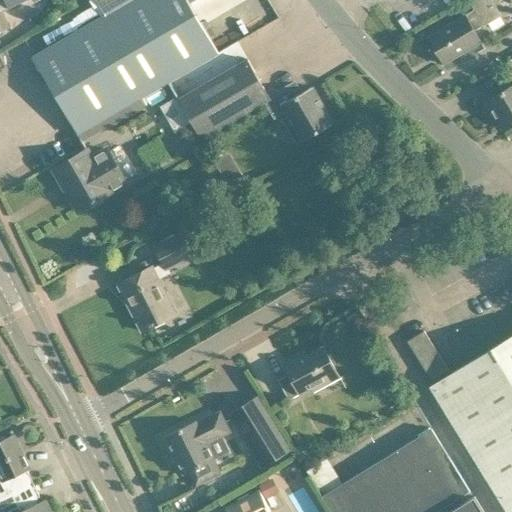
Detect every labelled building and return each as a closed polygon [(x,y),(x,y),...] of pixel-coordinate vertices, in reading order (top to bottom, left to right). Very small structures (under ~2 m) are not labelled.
[(0,0),(0,31),(1,31),(9,27),(1,9),(21,0),(0,0)] [(97,0),(106,14),(34,56),(79,133),(82,132),(96,123),(113,113),(219,52),(189,1),(191,0),(97,0)] [(465,15),(445,27),(428,37),(444,63),(481,41),(473,30),(484,23),(484,24),(500,15),(490,0),(474,0),(471,2),(476,10),(465,16),(465,15)] [(213,58),(172,84),(180,96),(221,70),(213,58)] [(511,58),(503,64),(511,78),(511,85),(486,101),(502,128),(511,121),(511,58)] [(247,59),(230,69),(179,99),(201,139),(265,102),(274,119),(285,113),(302,142),(317,133),(334,123),(313,86),(282,104),(276,94),(270,98),(247,59)] [(113,113),(96,123),(101,133),(119,123),(113,113)] [(87,149),(71,158),(54,169),(63,184),(68,181),(84,208),(112,192),(111,191),(126,182),(108,149),(101,153),(99,150),(91,155),(87,149)] [(417,150),(410,157),(417,164),(425,157),(417,150)] [(163,261),(136,275),(118,284),(142,330),(176,313),(156,274),(198,252),(187,231),(155,247),(163,261)] [(424,330),(410,339),(407,341),(432,380),(449,370),(424,330)] [(511,511),(511,335),(430,386),(440,403),(507,511),(511,511)] [(278,380),(287,397),(288,399),(338,373),(323,346),(286,367),(289,374),(278,380)] [(228,413),(239,430),(262,468),(291,450),(258,395),(228,413)] [(196,485),(214,476),(221,473),(214,459),(215,459),(207,443),(230,431),(220,411),(197,423),(196,421),(165,436),(184,474),(189,472),(196,485)] [(432,428),(343,483),(326,456),(307,469),(332,511),(435,511),(470,491),(432,428)] [(14,434),(0,440),(0,499),(33,482),(23,462),(27,460),(14,434)] [(33,482),(0,499),(0,511),(52,511),(46,499),(39,502),(37,498),(40,496),(33,482)] [(270,511),(260,491),(226,508),(227,511),(270,511)] [(483,511),(474,496),(448,511),(483,511)]
